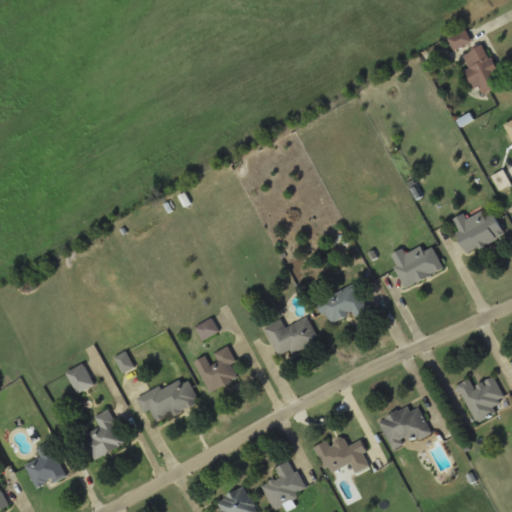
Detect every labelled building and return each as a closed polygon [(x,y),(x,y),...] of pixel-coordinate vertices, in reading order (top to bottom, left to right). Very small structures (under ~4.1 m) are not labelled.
[(456,51),(473,42),(467,30),(450,39),(456,51)] [(474,90),(480,87),(483,95),(503,87),(487,45),(464,54),(470,69),(466,71),(474,90)] [(453,219),(468,253),(507,236),(496,212),(486,216),(483,210),(468,217),(467,213),(453,219)] [(436,247),(425,251),(423,246),(407,253),(405,248),(392,253),(405,286),(445,270),(436,247)] [(368,308),(356,283),(320,301),(332,326),(368,308)] [(320,340),(310,316),(287,326),(283,318),(266,326),(280,357),(320,340)] [(205,339),(220,330),(214,318),(198,327),(205,339)] [(211,392),(240,379),(234,364),(238,362),(230,346),(213,354),(197,362),(211,392)] [(135,365),(127,351),(117,357),(125,371),(135,365)] [(79,393),(96,385),(85,363),(68,371),(79,393)] [(146,412),(152,410),(157,422),(200,402),(188,375),(139,397),(146,412)] [(498,412),(494,404),(506,398),(495,376),(475,386),(471,378),(458,384),(477,422),(498,412)] [(380,420),(394,450),(432,432),(418,402),(380,420)] [(95,459),(127,444),(110,409),(96,416),(102,429),(84,437),(95,459)] [(316,446),(330,474),(352,463),(357,473),(373,465),(361,441),(349,446),(344,436),(331,442),(330,440),(316,446)] [(37,448),(41,456),(26,465),(39,488),(67,473),(50,441),(37,448)] [(277,468),(281,477),(265,485),(275,509),(301,498),(298,492),(306,489),(294,460),(277,468)] [(0,511),(10,507),(0,485),(0,511)] [(259,511),(246,486),(216,502),(221,511),(259,511)]
